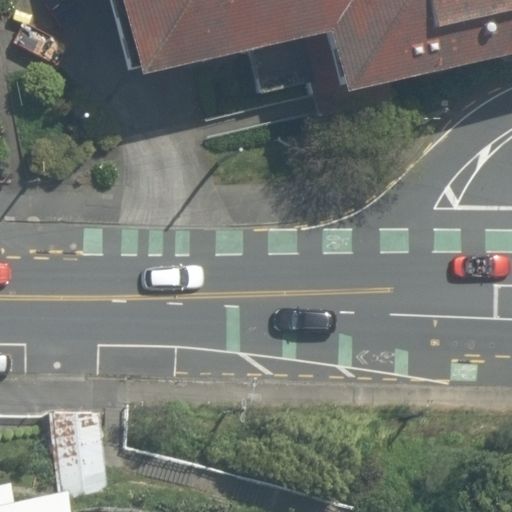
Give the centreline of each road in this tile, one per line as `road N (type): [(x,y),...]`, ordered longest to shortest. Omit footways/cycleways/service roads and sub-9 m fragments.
road 1 (secondary): [(0,295),(446,301)]
road 2 (residential): [(446,301),(453,192),(479,157),(511,132)]
